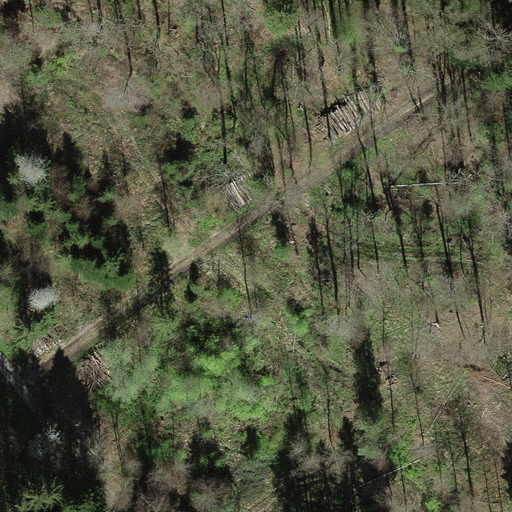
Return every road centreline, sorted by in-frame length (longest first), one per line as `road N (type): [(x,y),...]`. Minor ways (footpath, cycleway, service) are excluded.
road 1 (track): [(511,28),(20,387)]
road 2 (track): [(125,511),(0,361)]
